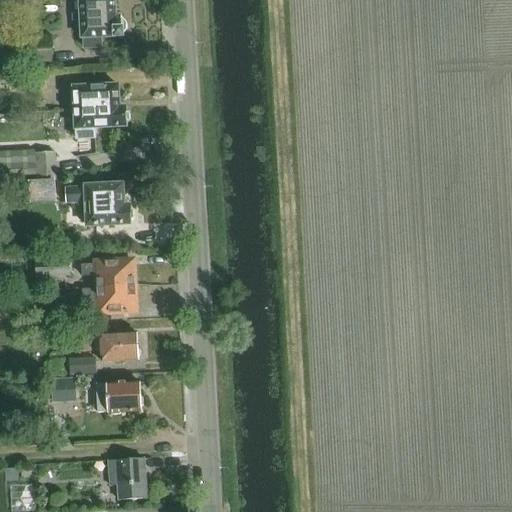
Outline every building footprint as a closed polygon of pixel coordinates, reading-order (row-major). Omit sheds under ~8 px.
[(115,0),(79,0),(81,39),(84,39),(84,49),(101,48),(101,39),(115,38),(124,38),(124,34),(127,31),(126,24),(121,19),(121,18),(116,18),(115,0)] [(52,37),(20,39),(21,67),(53,66),(52,37)] [(26,92),(46,90),(45,75),(25,76),(26,92)] [(94,105),(121,104),(120,84),(72,86),(73,114),(94,113),(94,105)] [(94,113),(73,114),(74,132),(75,131),(76,142),(97,140),(96,131),(128,129),(128,125),(132,122),(131,113),(127,110),(127,106),(121,107),(121,104),(94,105),(94,113)] [(32,150),(0,151),(0,170),(33,169),(32,150)] [(36,179),(58,178),(56,153),(34,154),(36,179)] [(34,198),(55,197),(54,181),(33,182),(34,198)] [(85,187),(85,189),(67,190),(67,203),(86,203),(87,227),(131,225),(131,223),(135,220),(134,212),(130,208),(130,206),(124,206),(123,185),(85,187)] [(36,279),(71,276),(70,259),(35,261),(36,279)] [(97,273),(98,290),(135,288),(134,275),(137,272),(136,266),(133,263),(133,262),(97,264),(97,268),(85,269),(85,274),(97,273)] [(135,288),(98,290),(99,314),(136,312),(139,308),(138,302),(135,300),(135,288)] [(84,323),(83,310),(58,311),(59,325),(84,323)] [(137,333),(100,336),(101,363),(139,361),(139,358),(142,356),(141,352),(138,349),(137,333)] [(96,352),(95,338),(81,339),(82,353),(96,352)] [(97,375),(96,358),(69,360),(70,376),(97,375)] [(75,379),(51,380),(52,400),(76,399),(75,379)] [(143,399),(140,397),(139,382),(108,384),(108,385),(96,385),(98,414),(109,413),(109,414),(111,414),(113,416),(119,416),(121,414),(141,413),(141,409),(143,406),(143,399)] [(148,500),(145,460),(108,462),(110,487),(118,487),(119,502),(148,500)] [(19,466),(8,467),(9,482),(20,482),(19,474),(28,474),(28,468),(19,468),(19,466)]
